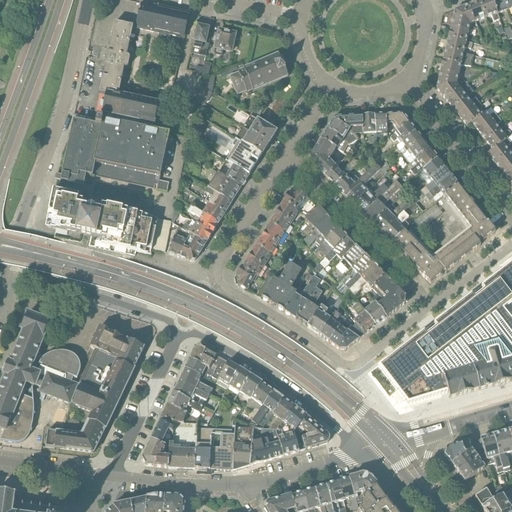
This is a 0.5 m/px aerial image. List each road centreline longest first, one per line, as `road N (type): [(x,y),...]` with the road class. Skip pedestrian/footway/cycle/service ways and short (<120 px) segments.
road 1 (tertiary): [(389,445),(302,369),(237,327),(151,287),(0,244)]
road 2 (residential): [(87,0),(55,135),(0,280)]
road 3 (residential): [(214,275),(349,364),(432,306)]
road 4 (residential): [(363,453),(263,369),(206,336),(177,336)]
road 5 (residential): [(177,336),(159,313),(24,273),(0,318)]
road 6 (residential): [(432,306),(287,155)]
road 7 (residential): [(511,217),(403,80)]
road 8 (unknown): [(511,300),(497,288),(480,292),(425,335),(421,345),(433,367),(458,374)]
road 9 (tertiary): [(55,0),(0,154)]
road 10 (residential): [(110,476),(177,336)]
road 11 (residential): [(214,275),(287,155)]
road 12 (residential): [(389,445),(511,408)]
road 13 (residential): [(247,485),(363,453)]
